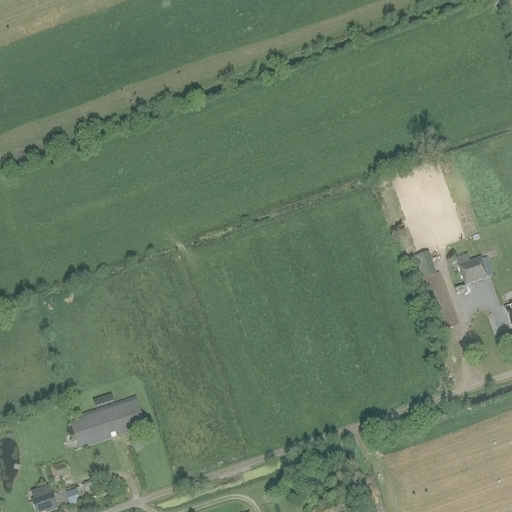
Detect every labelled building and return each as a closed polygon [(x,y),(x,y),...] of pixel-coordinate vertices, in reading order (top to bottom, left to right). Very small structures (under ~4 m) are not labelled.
[(427,250),(414,255),(415,259),(422,280),(436,275),(427,250)] [(415,259),(409,261),(417,282),(436,334),(458,326),(440,274),(436,275),(422,280),(415,259)] [(459,267),(465,286),(488,277),(481,259),(459,267)] [(112,397),(94,402),(96,408),(114,402),(112,397)] [(79,450),(146,428),(137,401),(71,423),(79,450)] [(70,477),(66,463),(51,467),(54,481),(70,477)] [(93,481),(84,484),(85,489),(95,486),(93,481)] [(70,506),(80,502),(76,490),(66,493),(70,506)] [(49,511),(50,511),(57,510),(52,495),(32,502),(36,511),(46,511),(50,511),(49,511)]
